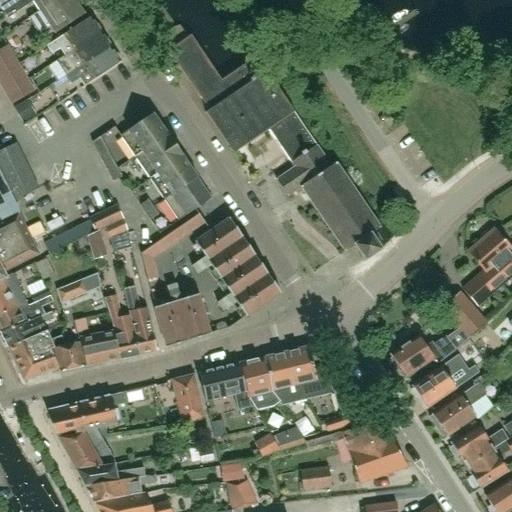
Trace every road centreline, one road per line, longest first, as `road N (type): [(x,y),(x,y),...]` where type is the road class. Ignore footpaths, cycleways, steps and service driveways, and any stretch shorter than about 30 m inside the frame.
road 1 (tertiary): [(19,398),(330,323)]
road 2 (residential): [(330,323),(152,76)]
road 3 (residential): [(435,223),(284,0)]
road 4 (residential): [(458,511),(330,323)]
road 5 (tertiary): [(435,223),(330,323)]
road 6 (unknown): [(151,366),(121,230)]
road 7 (residential): [(19,398),(84,511)]
